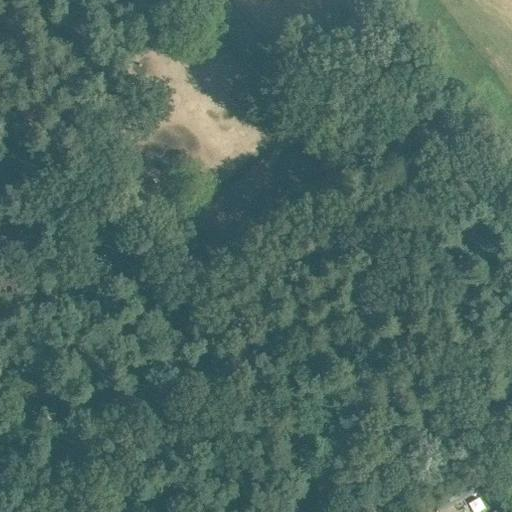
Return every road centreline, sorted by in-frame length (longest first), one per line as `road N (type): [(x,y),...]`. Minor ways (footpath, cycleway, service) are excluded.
road 1 (track): [(511,387),(233,0)]
road 2 (unclassified): [(301,511),(473,411),(511,397)]
